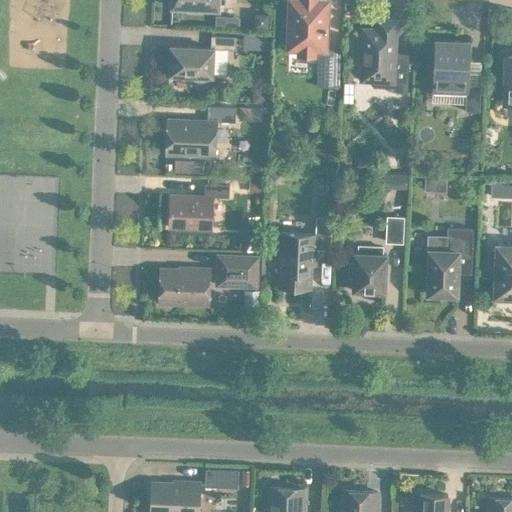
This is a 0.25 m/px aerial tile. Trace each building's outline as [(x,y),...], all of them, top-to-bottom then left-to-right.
[(171,0),(171,6),(188,7),(188,11),(201,11),(201,8),(218,8),(218,3),(224,3),(224,0),(171,0)] [(290,0),(289,25),(283,25),(283,42),(289,42),(288,47),(298,47),(297,54),(315,55),(315,48),(324,48),(326,0),(324,0),(290,0)] [(215,16),(215,26),(224,26),(224,16),(215,16)] [(397,59),(394,55),(396,21),(378,20),(377,30),(363,29),(362,49),(359,50),(359,61),(362,63),(361,80),(370,80),(370,84),(373,87),(392,88),(396,92),(407,93),(408,59),(397,59)] [(169,74),(192,75),(192,78),(195,80),(198,81),(201,81),(204,81),(208,79),(208,76),(212,76),(213,48),(235,49),(236,37),(211,35),(210,48),(170,46),(169,74)] [(435,40),(433,91),(465,93),(465,111),(479,112),(480,85),(467,85),(469,41),(435,40)] [(316,72),(316,86),(339,87),(339,73),(316,72)] [(266,103),(267,89),(253,89),(252,102),(266,103)] [(166,154),(214,156),(216,121),(235,122),(236,107),(208,106),(207,120),(167,118),(166,154)] [(174,160),(174,173),(202,174),(202,161),(174,160)] [(465,166),(465,172),(478,172),(478,161),(471,161),(465,166)] [(270,168),(265,172),(272,181),(278,177),(270,168)] [(169,227),(211,229),(212,196),(229,197),(229,184),(204,183),(204,196),(170,194),(169,227)] [(241,216),(240,250),(258,250),(258,217),(241,216)] [(307,264),(315,265),(315,249),(330,250),(332,217),(316,216),(315,234),(297,233),(296,243),(280,242),(278,287),(309,288),(309,287),(310,273),(307,273),(307,264)] [(387,217),(386,242),(402,242),(403,217),(387,217)] [(458,255),(471,255),(472,229),(447,228),(446,251),(429,250),(427,294),(441,294),(441,297),(453,298),(453,295),(456,295),(458,255)] [(511,244),(496,244),(496,246),(496,249),(492,249),(491,265),(495,265),(494,296),(497,296),(497,300),(510,301),(510,297),(511,297),(511,244)] [(358,246),(358,253),(353,253),(353,263),(349,263),(348,277),(352,277),(352,290),(385,292),(386,254),(382,254),(382,247),(358,246)] [(216,285),(256,286),(257,256),(217,255),(216,285)] [(159,302),(207,304),(209,268),(185,267),(185,269),(161,268),(159,302)] [(244,290),(244,309),(259,309),(259,290),(244,290)] [(204,486),(237,488),(238,470),(205,468),(204,486)] [(242,470),(242,483),(250,483),(251,470),(242,470)] [(149,511),(198,511),(199,482),(182,481),(182,484),(174,484),(174,482),(151,481),(149,511)] [(302,511),(303,488),(269,487),(268,509),(265,509),(262,511),(261,511),(302,511)] [(340,511),(375,511),(377,491),(341,490),(340,511)] [(446,511),(447,494),(419,493),(419,506),(414,506),(413,511),(446,511)] [(511,511),(511,498),(487,497),(486,511),(511,511)]
